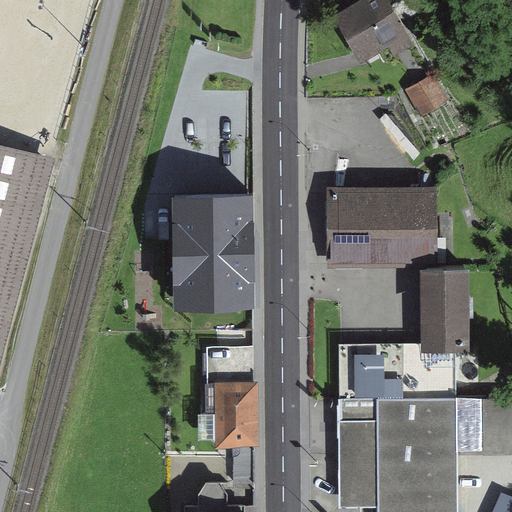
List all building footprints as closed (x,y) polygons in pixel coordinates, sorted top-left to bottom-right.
[(366,0),(339,16),(362,56),(391,40),(396,49),(408,43),(383,0),(366,0)] [(406,92),(427,117),(453,95),(432,71),(406,92)] [(0,328),(41,160),(0,149),(0,328)] [(439,192),(341,193),(342,255),(440,254),(439,192)] [(244,197),(199,197),(202,312),(254,311),(253,239),(244,239),(244,197)] [(478,265),(434,264),(433,346),(476,346),(478,265)] [(254,441),(253,385),(218,385),(219,441),(254,441)] [(509,385),(348,386),(348,486),(378,486),(378,510),(460,509),(460,440),(510,439),(509,385)] [(492,511),(511,511),(511,493),(502,490),(492,511)]
